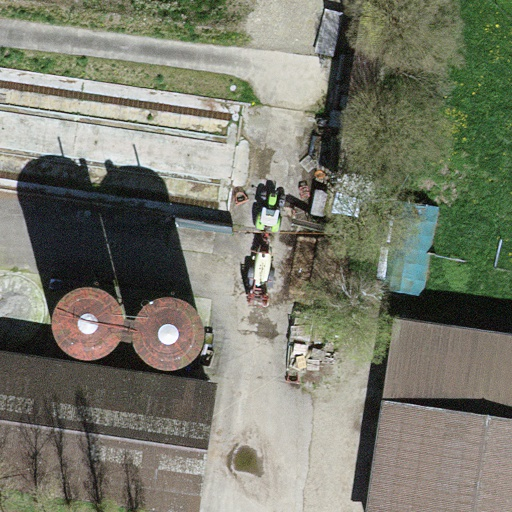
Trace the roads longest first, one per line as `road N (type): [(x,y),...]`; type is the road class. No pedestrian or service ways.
road 1 (track): [(311,0),(277,274),(287,511)]
road 2 (track): [(0,232),(277,274)]
